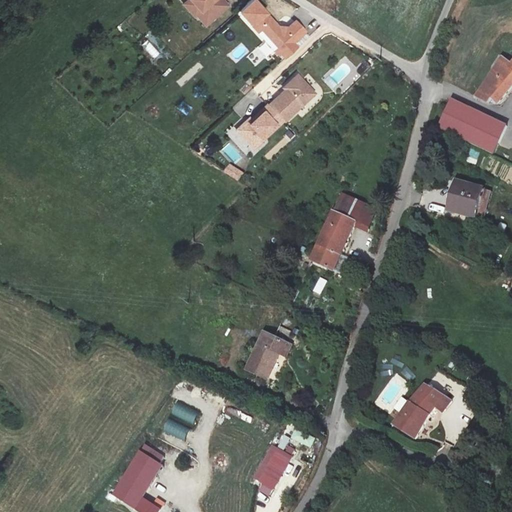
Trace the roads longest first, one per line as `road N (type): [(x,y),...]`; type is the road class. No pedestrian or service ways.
road 1 (unclassified): [(337,426),(341,387),(430,95),(421,75)]
road 2 (unclassified): [(511,497),(337,426)]
road 3 (unclassified): [(421,75),(296,0)]
